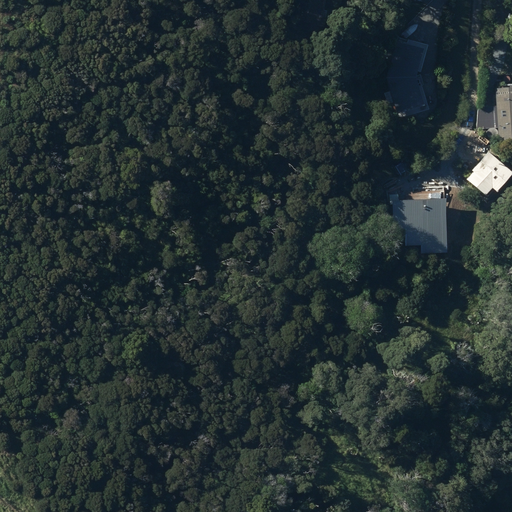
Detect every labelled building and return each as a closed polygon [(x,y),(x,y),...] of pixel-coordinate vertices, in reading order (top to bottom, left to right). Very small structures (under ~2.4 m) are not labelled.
[(292,0),(290,24),(301,25),(300,32),(309,33),(310,26),(315,27),(317,0),(292,0)] [(391,45),(383,78),(393,115),(398,114),(399,119),(425,112),(417,84),(411,85),(410,79),(411,73),(417,74),(425,45),(404,40),(402,47),(391,45)] [(511,97),(492,100),(493,107),(475,108),(474,130),(495,129),(496,146),(511,144),(511,97)] [(482,154),(467,171),(469,173),(462,181),(481,197),(487,189),(491,193),(507,175),(482,154)] [(438,219),(406,219),(406,253),(438,253),(438,219)]
